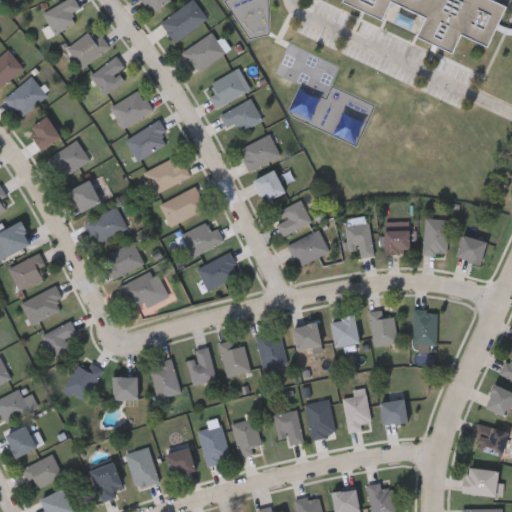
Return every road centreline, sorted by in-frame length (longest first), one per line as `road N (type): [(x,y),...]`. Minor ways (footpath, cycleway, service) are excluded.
road 1 (residential): [(501,303),(455,285),(372,282),(204,317),(136,341)]
road 2 (residential): [(287,297),(191,112),(110,0)]
road 3 (residential): [(438,452),(164,511)]
road 4 (residential): [(136,341),(122,341),(106,325),(28,171),(0,133)]
road 5 (residential): [(511,282),(438,452),(433,511)]
